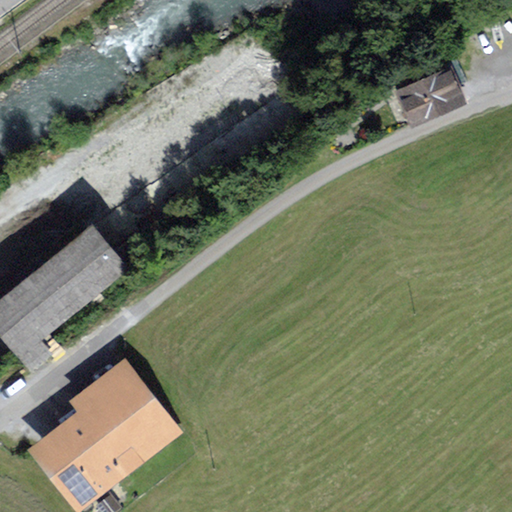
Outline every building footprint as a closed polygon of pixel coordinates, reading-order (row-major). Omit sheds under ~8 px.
[(254,47),(59,187),(90,230),(122,270),(133,261),(124,250),(302,114),(254,47)] [(458,98),(448,75),(446,76),(442,67),(401,86),(405,94),(404,94),(415,118),(458,98)] [(36,340),(122,271),(122,270),(90,230),(0,302),(0,325),(13,341),(32,365),(46,353),(36,340)] [(0,325),(0,351),(13,341),(0,325)] [(83,502),(170,435),(120,371),(89,394),(101,409),(45,453),(83,502)]
